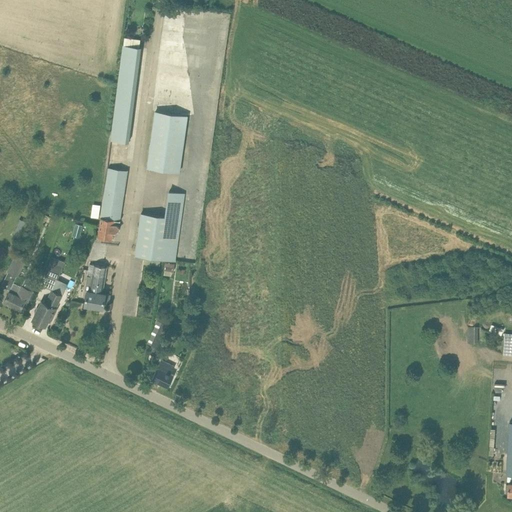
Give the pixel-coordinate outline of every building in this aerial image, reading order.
[(140,46),(140,39),(124,37),(124,44),(140,46)] [(169,63),(179,64),(180,52),(170,52),(169,63)] [(204,68),(205,56),(190,54),(188,65),(204,68)] [(185,91),(190,95),(198,85),(193,81),(185,91)] [(148,167),(180,171),(188,115),(156,111),(148,167)] [(108,167),(97,235),(112,238),(113,231),(116,232),(119,230),(119,227),(117,224),(118,220),(120,221),(121,219),(120,219),(127,170),(108,167)] [(135,254),(175,260),(185,194),(169,192),(166,217),(141,213),(135,254)] [(92,203),(90,216),(98,217),(100,204),(92,203)] [(18,241),(22,231),(24,226),(26,221),(20,219),(18,224),(16,229),(12,239),(18,241)] [(76,223),(74,229),(81,231),(83,225),(76,223)] [(27,256),(17,251),(8,270),(18,275),(27,256)] [(45,274),(58,279),(64,261),(52,256),(45,274)] [(174,263),(164,261),(163,269),(173,271),(174,263)] [(107,266),(104,266),(90,263),(87,285),(91,286),(90,290),(87,290),(85,304),(103,308),(104,301),(110,302),(110,301),(111,294),(103,292),(107,266)] [(20,309),(23,305),(25,300),(28,301),(33,291),(14,281),(4,301),(20,309)] [(46,302),(42,300),(33,320),(46,326),(48,321),(50,322),(57,308),(56,307),(63,294),(52,289),(46,302)] [(157,331),(152,342),(161,346),(163,340),(162,339),(169,325),(162,321),(157,331)] [(478,342),(478,326),(467,326),(467,342),(478,342)] [(133,342),(124,341),(121,358),(137,361),(138,351),(144,352),(148,330),(135,327),(133,342)] [(149,343),(151,344),(152,342),(157,331),(154,330),(150,337),(148,343),(149,343)] [(147,352),(148,353),(156,356),(161,346),(152,342),(151,344),(148,351),(147,352)] [(158,366),(152,379),(168,387),(174,374),(172,372),(174,365),(162,359),(158,366)]
